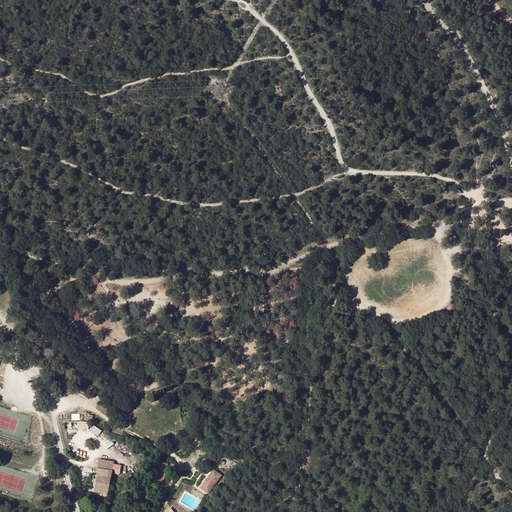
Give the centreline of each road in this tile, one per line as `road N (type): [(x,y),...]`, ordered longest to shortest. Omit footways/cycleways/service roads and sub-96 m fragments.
road 1 (unclassified): [(0,241),(111,282),(211,278),(390,233),(482,230),(481,211)]
road 2 (track): [(353,172),(289,195),(194,205),(122,191),(0,137)]
road 3 (track): [(478,200),(451,178),(340,165),(327,117),(280,35),(228,0)]
road 4 (track): [(290,55),(164,74),(98,95),(0,59)]
road 5 (track): [(426,0),(489,93),(511,164)]
